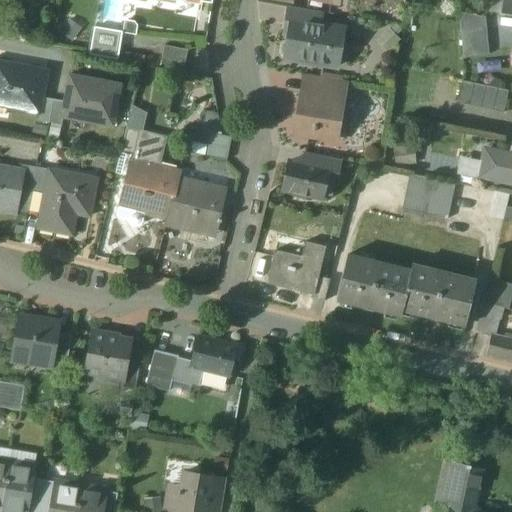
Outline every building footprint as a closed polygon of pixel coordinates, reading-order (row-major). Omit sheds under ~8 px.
[(501,1),(492,0),(487,0),(485,12),(499,15),(501,1)] [(511,3),(501,1),(499,15),(511,16),(511,3)] [(320,13),(288,7),(285,23),(292,24),(292,20),(318,25),(320,13)] [(42,28),(34,11),(18,18),(25,35),(42,28)] [(485,18),(458,13),(462,58),(488,56),(485,18)] [(292,24),(285,23),(283,35),(288,35),(287,43),(281,46),(280,53),(284,58),(291,60),(291,61),(335,68),(339,48),(337,47),(340,29),(318,25),(292,20),(292,24)] [(78,31),(67,23),(61,34),(69,41),(71,41),(78,31)] [(124,23),(121,34),(133,36),(134,28),(133,25),(124,23)] [(116,60),(121,34),(94,28),(89,55),(116,60)] [(187,51),(163,46),(161,58),(184,63),(187,51)] [(184,63),(161,58),(159,70),(182,74),(184,63)] [(46,72),(0,63),(0,107),(37,114),(38,114),(41,99),(46,72)] [(119,87),(68,77),(63,103),(60,118),(62,118),(111,128),(119,87)] [(344,82),(313,77),(310,96),(341,101),(344,82)] [(507,91),(461,81),(456,103),(503,113),(507,91)] [(310,96),(304,95),(301,115),(297,114),(294,133),(311,136),(312,132),(331,135),(333,123),(337,123),(341,101),(310,96)] [(52,101),(41,99),(38,114),(37,114),(35,121),(48,123),(52,101)] [(63,103),(52,101),(48,123),(60,126),(62,118),(60,118),(63,103)] [(139,130),(143,110),(128,106),(123,126),(139,130)] [(211,131),(215,113),(202,110),(198,128),(211,131)] [(125,128),(119,154),(133,156),(139,131),(136,130),(125,128)] [(162,137),(139,131),(133,156),(134,157),(132,162),(155,167),(162,137)] [(208,133),(201,132),(198,145),(205,147),(208,133)] [(231,138),(208,133),(205,147),(203,156),(226,161),(231,138)] [(511,156),(484,151),(481,165),(487,166),(485,178),(511,183),(511,156)] [(340,161),(305,153),(302,165),(302,166),(326,172),(325,176),(326,176),(336,178),(340,161)] [(132,162),(130,162),(120,203),(142,208),(141,214),(144,214),(166,220),(176,179),(178,173),(155,167),(132,162)] [(326,172),(302,166),(302,165),(288,162),(282,191),(292,193),(292,195),(302,198),(304,196),(321,199),(326,176),(325,176),(326,172)] [(16,207),(15,211),(26,213),(31,190),(35,169),(21,166),(20,171),(23,172),(16,207)] [(20,171),(0,167),(0,204),(16,207),(23,172),(20,171)] [(48,172),(35,169),(31,190),(44,193),(48,172)] [(96,180),(48,171),(48,172),(44,193),(37,230),(71,237),(75,216),(89,219),(96,180)] [(431,180),(408,175),(401,211),(424,215),(431,180)] [(225,191),(176,179),(166,220),(165,226),(190,232),(191,232),(193,227),(214,232),(215,232),(225,191)] [(455,185),(431,180),(424,215),(447,220),(455,185)] [(508,196),(493,193),(488,217),(502,220),(505,207),(508,196)] [(142,208),(120,203),(117,217),(118,219),(130,222),(131,225),(133,227),(137,227),(140,225),(142,223),(142,219),(144,214),(141,214),(142,208)] [(511,208),(505,207),(503,219),(511,221),(511,208)] [(214,232),(193,227),(191,232),(190,232),(189,238),(211,243),(214,232)] [(301,258),(274,252),(266,285),(312,295),(313,296),(317,278),(324,248),(305,244),(301,258)] [(410,271),(347,256),(336,301),(399,317),(401,311),(410,271)] [(475,281),(411,266),(410,271),(401,311),(464,327),(475,281)] [(328,280),(317,278),(313,296),(312,295),(310,300),(323,303),(328,280)] [(511,295),(511,285),(487,280),(482,304),(501,308),(508,310),(511,295)] [(501,308),(482,304),(474,333),(490,338),(490,337),(493,337),(501,308)] [(39,321),(20,317),(13,357),(38,362),(39,355),(49,356),(51,357),(54,340),(50,339),(51,333),(53,323),(50,323),(50,325),(39,323),(39,321)] [(108,335),(90,332),(83,374),(98,376),(97,378),(122,382),(124,382),(127,361),(131,341),(107,337),(108,335)] [(54,340),(51,357),(49,356),(47,369),(64,372),(70,336),(51,333),(50,339),(54,340)] [(236,346),(197,337),(190,362),(189,368),(202,371),(228,378),(236,346)] [(511,342),(493,337),(490,337),(490,338),(486,355),(511,361),(511,342)] [(153,351),(144,386),(168,392),(171,380),(177,359),(177,357),(153,351)] [(202,371),(189,368),(190,362),(177,359),(171,380),(198,387),(202,371)] [(127,361),(124,382),(122,382),(121,389),(134,391),(139,363),(127,361)] [(23,387),(0,382),(0,408),(19,412),(23,387)] [(472,511),(481,471),(443,462),(433,506),(449,510),(448,511),(472,511)] [(33,467),(8,463),(0,507),(0,511),(24,511),(31,479),(33,467)] [(206,511),(213,479),(182,473),(179,489),(168,487),(164,510),(174,511),(206,511)] [(31,479),(25,511),(37,511),(43,481),(31,479)] [(219,511),(225,481),(213,479),(206,511),(219,511)] [(49,511),(55,483),(43,481),(37,511),(49,511)] [(75,511),(79,487),(55,483),(49,511),(75,511)] [(105,491),(79,487),(75,511),(100,511),(104,492),(105,491)] [(113,511),(116,494),(104,492),(100,511),(113,511)] [(142,497),(141,511),(156,511),(156,497),(142,497)]
